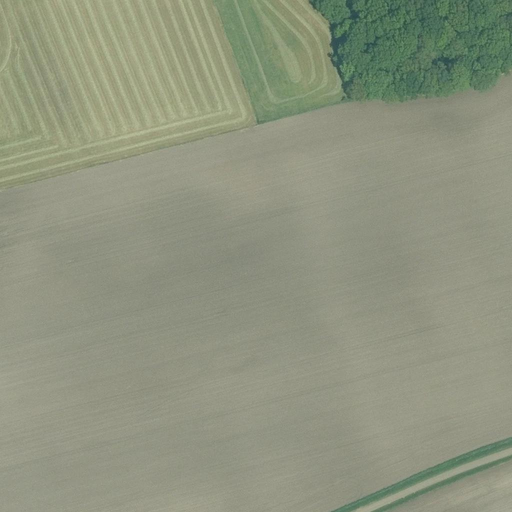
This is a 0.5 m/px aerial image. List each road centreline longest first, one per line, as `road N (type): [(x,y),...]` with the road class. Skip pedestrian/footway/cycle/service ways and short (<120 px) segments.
road 1 (track): [(511,22),(408,68),(335,0)]
road 2 (unclassified): [(363,511),(511,450)]
